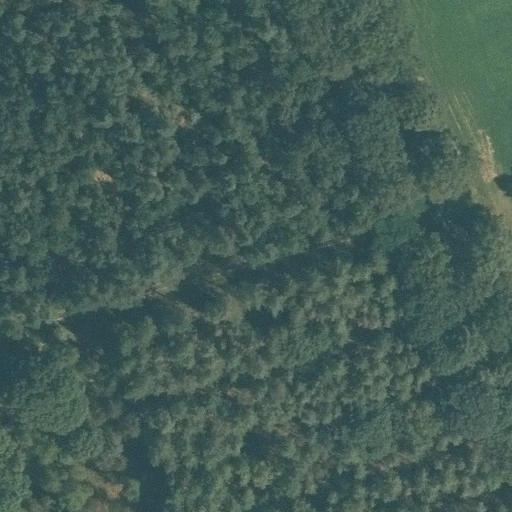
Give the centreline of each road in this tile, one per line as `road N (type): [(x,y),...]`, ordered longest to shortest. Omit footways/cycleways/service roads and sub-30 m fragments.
road 1 (track): [(440,207),(0,330)]
road 2 (track): [(337,0),(440,207)]
road 3 (track): [(511,354),(440,207)]
